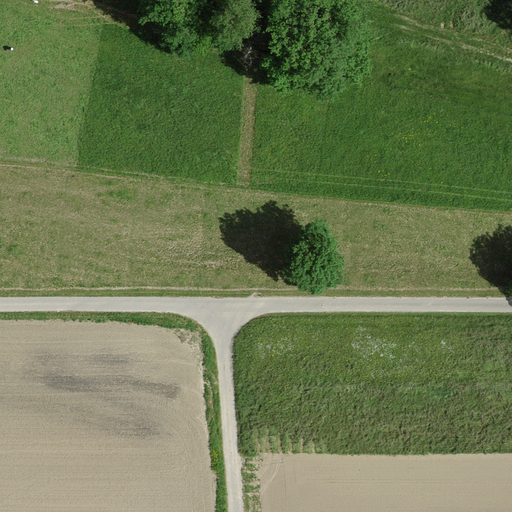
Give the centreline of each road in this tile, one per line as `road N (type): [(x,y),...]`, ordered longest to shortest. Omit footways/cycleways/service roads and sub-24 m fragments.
road 1 (track): [(0,304),(511,305)]
road 2 (track): [(235,511),(220,305)]
